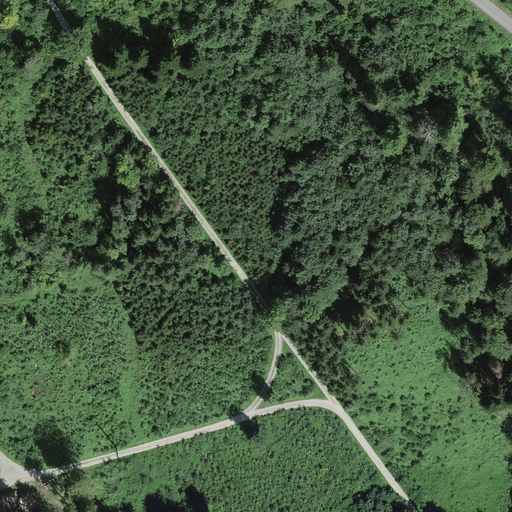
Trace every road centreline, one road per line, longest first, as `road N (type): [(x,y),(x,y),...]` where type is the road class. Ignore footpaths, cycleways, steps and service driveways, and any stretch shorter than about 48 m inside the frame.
road 1 (track): [(413,511),(141,139),(52,0)]
road 2 (track): [(0,488),(244,415),(276,361),(279,326)]
